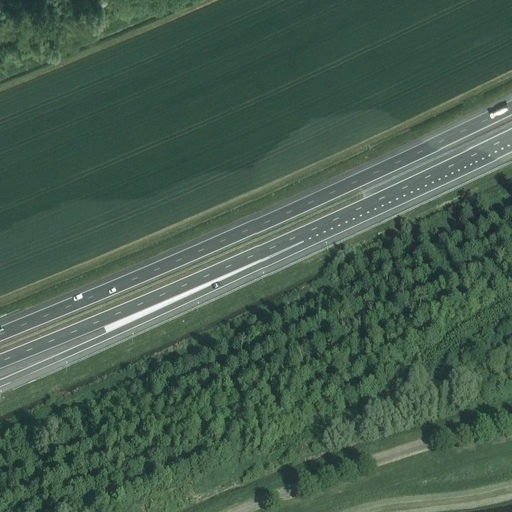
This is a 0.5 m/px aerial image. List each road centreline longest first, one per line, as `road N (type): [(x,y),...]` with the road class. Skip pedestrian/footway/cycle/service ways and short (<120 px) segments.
road 1 (motorway): [(511,108),(0,335)]
road 2 (motorway): [(0,383),(302,234)]
road 3 (motorway): [(0,360),(302,234)]
road 4 (unclassified): [(511,421),(240,511)]
road 5 (motorway): [(302,234),(511,136)]
